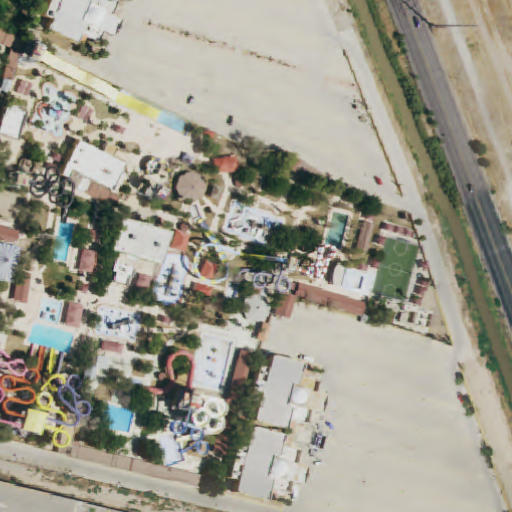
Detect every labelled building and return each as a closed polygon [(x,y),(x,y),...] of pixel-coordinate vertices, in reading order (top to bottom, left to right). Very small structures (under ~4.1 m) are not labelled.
[(56,0),(47,35),(74,42),(76,36),(95,41),(98,33),(113,37),(117,20),(108,17),(113,1),(108,0),(56,0)] [(0,117),(0,135),(15,140),(21,114),(2,109),(0,117)] [(0,243),(14,246),(16,232),(0,229),(0,243)] [(127,271),(112,267),(107,285),(122,290),(127,271)] [(288,322),(294,301),(280,297),(273,317),(288,322)] [(243,429),(231,495),(282,504),(285,485),(300,488),(303,470),(289,468),(306,368),(266,361),(264,372),(257,371),(247,430),(243,429)] [(25,441),(27,419),(9,418),(7,440),(25,441)]
